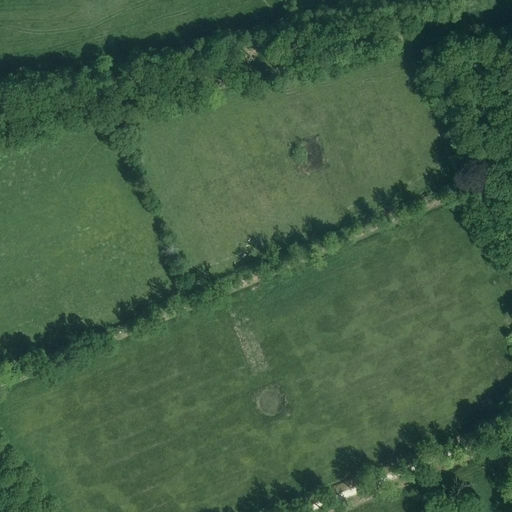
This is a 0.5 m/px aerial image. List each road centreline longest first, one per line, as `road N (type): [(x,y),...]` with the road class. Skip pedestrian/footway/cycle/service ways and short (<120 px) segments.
road 1 (unknown): [(0,117),(511,5)]
road 2 (track): [(300,511),(511,428)]
